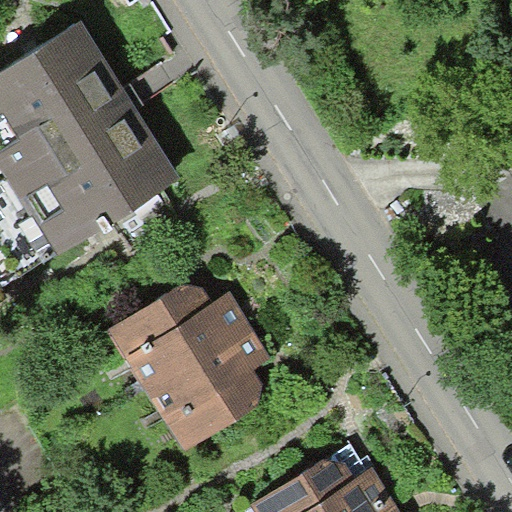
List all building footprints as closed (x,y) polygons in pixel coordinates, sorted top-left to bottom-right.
[(105,220),(167,181),(70,27),(0,70),(0,254),(14,277),(97,224),(101,230),(108,225),(105,220)] [(148,387),(239,330),(220,299),(203,310),(192,292),(175,288),(127,318),(140,339),(137,351),(128,357),(148,387)] [(258,360),(239,330),(148,387),(167,418),(176,412),(188,416),(200,436),(249,405),(252,389),(241,371),(258,360)] [(24,429),(40,455),(91,423),(75,398),(24,429)] [(107,448),(91,423),(40,455),(56,480),(107,448)] [(370,511),(381,505),(345,446),(327,457),(326,465),(317,463),(269,494),(280,511),(370,511)]
